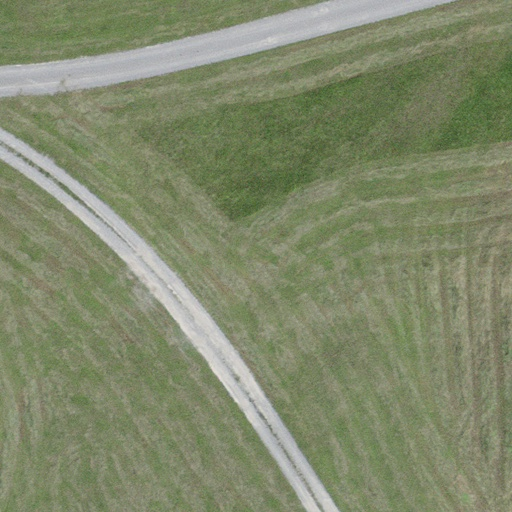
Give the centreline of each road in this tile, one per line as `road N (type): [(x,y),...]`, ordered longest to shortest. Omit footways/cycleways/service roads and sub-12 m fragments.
road 1 (track): [(0,150),(98,215),(329,511)]
road 2 (track): [(0,83),(94,76),(417,0)]
